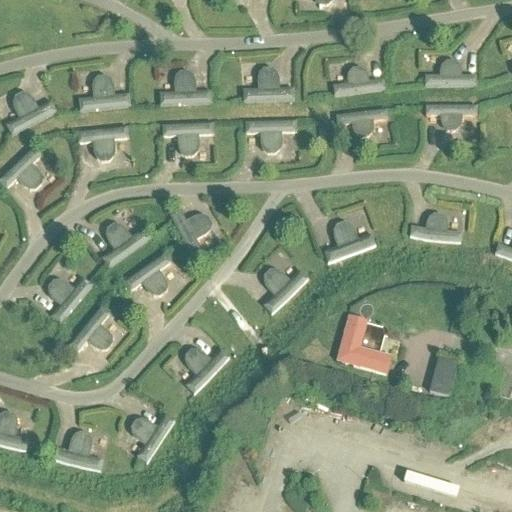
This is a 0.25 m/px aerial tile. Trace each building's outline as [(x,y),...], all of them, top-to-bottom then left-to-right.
[(314,0),(316,5),(320,10),(328,10),(332,6),(334,0),(314,0)] [(494,78),(511,71),(511,69),(506,52),(487,59),(494,78)] [(426,92),(477,92),(477,81),(462,81),(462,76),(460,70),(456,67),(447,67),(442,71),(441,77),(441,82),(426,82),(426,92)] [(243,93),(243,105),(294,104),(294,91),(279,92),(278,81),(276,74),(272,70),(264,70),(260,74),(258,81),(258,92),(243,93)] [(159,96),(160,109),(211,107),(210,94),(195,95),(195,84),(192,77),(188,73),(180,74),(176,77),(174,84),(174,96),(159,96)] [(370,87),(370,82),(367,76),(362,73),(353,74),(349,79),(348,85),(349,90),(334,92),(335,102),(387,96),(385,85),(370,87)] [(78,102),(80,115),(131,110),(129,97),(114,99),(113,88),(110,81),(106,77),(98,78),(94,82),(92,89),(93,101),(78,102)] [(333,82),(314,83),(315,96),(300,97),(301,105),(335,103),(333,82)] [(6,128),(12,140),(57,116),(51,104),(38,112),(33,102),(27,97),(22,95),(15,99),(13,104),(14,111),(19,121),(6,128)] [(448,137),(456,136),(461,132),(463,126),(463,122),(478,122),(478,111),(426,112),(427,121),(441,122),(441,127),(443,132),(448,137)] [(374,132),(374,127),(389,126),(388,115),(336,121),(338,131),(352,130),(353,133),(355,139),(361,144),(369,143),(373,138),(374,132)] [(296,137),(296,124),(245,125),(245,138),(260,137),(261,148),(263,155),(268,159),(275,159),(280,155),(282,148),(281,137),(296,137)] [(214,138),(213,126),(162,128),(162,141),(177,140),(178,151),(181,158),(185,162),(193,161),(197,157),(199,151),(199,139),(214,138)] [(129,142),(127,129),(76,134),(78,147),(93,145),(94,156),(97,163),(102,167),(110,166),(114,162),(115,155),(114,143),(129,142)] [(249,161),(248,145),(230,146),(231,161),(249,161)] [(42,158),(34,149),(0,180),(0,187),(5,193),(16,183),(24,190),(30,194),(36,194),(42,189),(42,183),(39,177),(32,168),(42,158)] [(179,211),(168,217),(192,262),(203,256),(196,243),(205,237),(211,232),(212,226),(208,219),(203,217),(196,219),(186,224),(179,211)] [(445,234),(446,230),(445,222),(441,218),(432,217),(427,221),(424,227),(423,232),(409,229),(407,240),(459,246),(460,236),(445,234)] [(102,261),(109,271),(151,242),(143,231),(131,240),(125,231),(119,227),(113,226),(106,231),(105,236),(107,243),(114,252),(102,261)] [(324,260),(330,271),(376,250),(371,239),(357,245),(353,235),(348,230),(342,227),(335,231),(333,236),(333,243),(338,253),(324,260)] [(511,249),(511,253),(497,247),(494,258),(511,264),(511,249)] [(171,267),(164,257),(122,287),(130,297),(142,288),(149,297),(155,301),(161,302),(167,297),(168,292),(166,285),(159,276),(171,267)] [(261,309),(270,318),(306,282),(297,273),(286,284),(279,276),(272,273),(266,273),(260,279),(260,284),(263,290),(271,299),(261,309)] [(49,319),(59,328),(92,288),(82,280),(73,292),(64,285),(58,282),(51,283),(46,289),(47,295),(50,300),(59,308),(49,319)] [(110,318),(101,310),(68,349),(78,357),(87,346),(95,353),(102,356),(108,355),(113,349),(113,343),(110,337),(101,330),(110,318)] [(360,352),(368,327),(350,321),(337,365),(376,377),(378,370),(381,359),(360,352)] [(186,389),(195,398),(231,362),(222,353),(211,363),(204,356),(197,352),(191,352),(185,358),(185,364),(188,370),(196,378),(186,389)] [(448,399),(453,383),(434,378),(429,394),(448,399)] [(0,449),(25,457),(28,444),(14,440),(17,430),(16,422),(13,417),(6,415),(1,417),(0,418),(0,449)] [(136,460),(146,467),(175,425),(164,418),(156,430),(147,424),(140,422),(134,423),(130,430),(130,436),(135,441),(144,447),(136,460)] [(54,450),(50,462),(99,476),(103,463),(88,459),(91,449),(91,442),(88,436),(80,434),(75,437),(71,442),(68,453),(54,450)]
